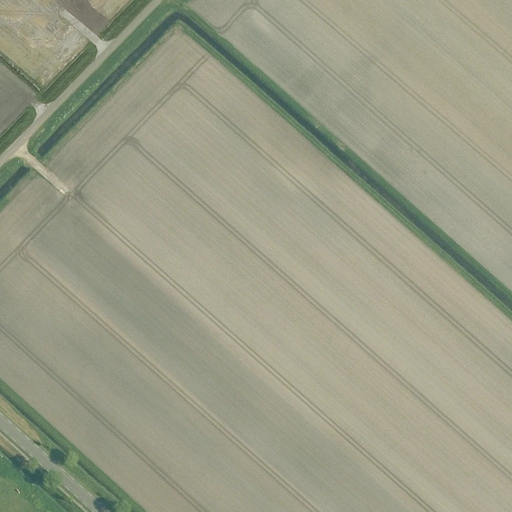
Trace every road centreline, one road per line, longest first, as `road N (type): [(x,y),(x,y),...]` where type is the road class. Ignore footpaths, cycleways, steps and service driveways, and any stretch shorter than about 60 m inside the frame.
road 1 (unclassified): [(0,163),(159,0)]
road 2 (secondary): [(99,511),(0,422)]
